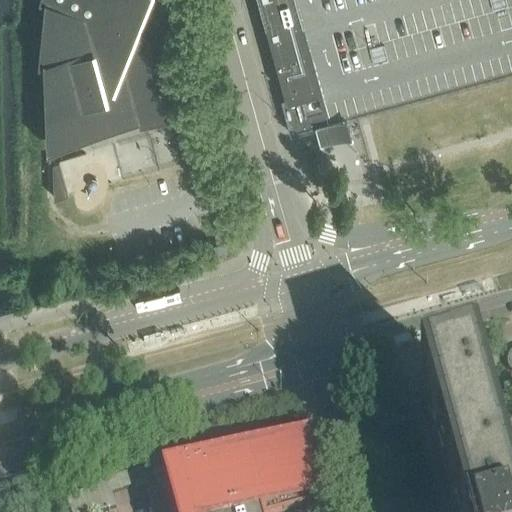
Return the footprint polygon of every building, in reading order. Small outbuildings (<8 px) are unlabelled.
[(44,0),(44,8),(43,8),(43,12),(40,47),(39,47),(39,52),(38,60),(41,60),(44,59),(45,102),(45,106),(47,147),(88,136),(88,137),(92,135),(115,129),(119,128),(139,122),(140,127),(171,118),(168,107),(167,102),(160,80),(161,80),(160,75),(159,75),(147,32),(136,27),(135,23),(140,22),(138,17),(137,11),(132,12),(130,8),(135,2),(136,0),(44,0)] [(511,0),(260,0),(286,94),(282,95),(291,129),(312,123),(316,122),(317,122),(318,127),(320,133),(321,133),(321,132),(335,129),(348,125),(350,125),(349,123),(347,114),(351,112),(363,109),(367,108),(392,101),(428,92),(428,94),(432,108),(433,110),(462,102),(467,120),(468,120),(504,110),(505,110),(508,109),(508,108),(511,107),(511,0)] [(59,160),(53,162),(54,198),(68,194),(59,160)] [(226,242),(213,245),(216,254),(228,251),(226,242)] [(459,399),(457,393),(459,392),(461,391),(462,390),(463,389),(464,388),(465,386),(466,385),(466,383),(466,382),(466,380),(465,380),(465,378),(464,377),(462,376),(461,375),(460,374),(458,374),(456,373),(454,374),(448,375),(412,385),(410,386),(408,387),(407,389),(406,390),(406,392),(405,394),(405,395),(406,397),(406,398),(407,399),(408,400),(408,401),(409,402),(410,403),(413,404),(414,404),(416,404),(419,403),(421,410),(459,399)] [(507,511),(480,412),(476,397),(477,397),(476,395),(459,399),(421,410),(419,410),(420,413),(422,412),(448,511),(507,511)] [(303,511),(328,505),(310,440),(162,481),(170,511),(303,511)] [(141,469),(65,496),(70,511),(77,511),(113,499),(112,495),(132,488),(134,492),(148,487),(141,469)]
